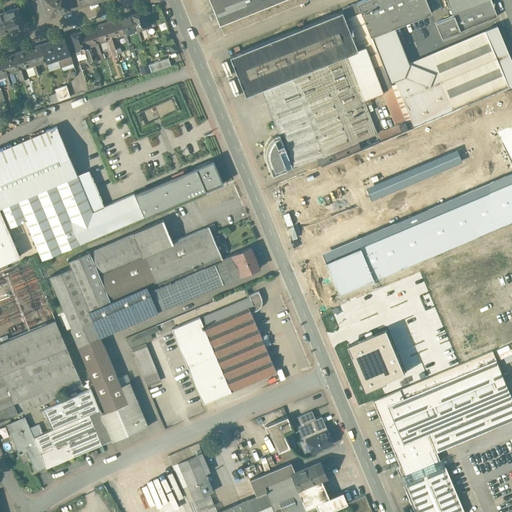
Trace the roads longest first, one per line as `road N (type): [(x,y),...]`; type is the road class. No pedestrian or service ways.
road 1 (tertiary): [(328,374),(196,53)]
road 2 (residential): [(328,374),(114,463),(26,511)]
road 3 (tertiary): [(386,511),(328,374)]
road 4 (residential): [(330,0),(196,53)]
